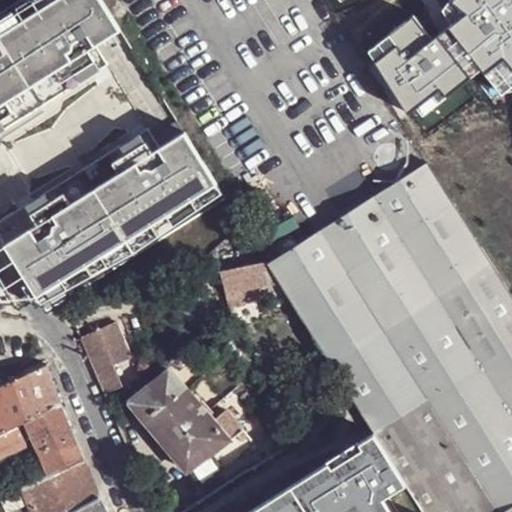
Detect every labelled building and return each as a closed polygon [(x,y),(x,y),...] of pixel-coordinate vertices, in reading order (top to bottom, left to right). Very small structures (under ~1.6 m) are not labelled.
[(0,305),(6,302),(0,292),(0,125),(108,59),(95,40),(120,25),(104,0),(9,0),(0,6),(0,305)] [(384,28),(363,45),(412,117),(473,71),(485,87),(511,64),(511,0),(444,0),(447,4),(435,14),(423,0),(401,0),(378,16),(384,28)] [(147,123),(0,214),(0,231),(35,288),(45,304),(224,194),(176,117),(152,132),(147,123)] [(346,386),(373,431),(424,511),(501,511),(511,505),(511,300),(426,161),(268,260),(292,300),(346,386)] [(268,260),(221,270),(230,306),(268,297),(270,306),(292,300),(268,260)] [(114,322),(80,337),(81,340),(104,393),(108,402),(123,391),(120,387),(111,365),(129,357),(114,322)] [(27,419),(62,402),(47,364),(0,386),(0,432),(19,423),(27,419)] [(224,408),(210,420),(167,367),(128,399),(198,486),(254,445),(224,408)] [(37,445),(72,427),(62,402),(27,419),(37,445)] [(0,456),(28,443),(19,423),(0,432),(0,456)] [(39,450),(74,432),(72,427),(37,445),(39,450)] [(424,511),(373,431),(245,511),(424,511)] [(49,474),(84,457),(74,432),(39,450),(49,474)] [(33,511),(70,511),(101,497),(84,457),(49,474),(22,487),(29,502),(33,511)] [(6,483),(0,485),(0,493),(9,489),(6,483)] [(9,511),(29,502),(22,487),(1,496),(9,511)] [(108,511),(105,506),(101,497),(70,511),(108,511)]
